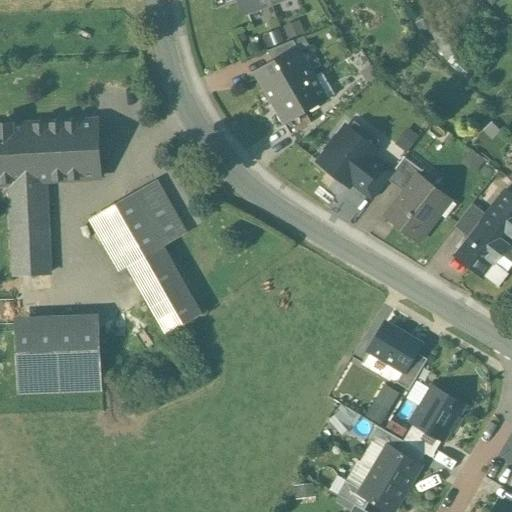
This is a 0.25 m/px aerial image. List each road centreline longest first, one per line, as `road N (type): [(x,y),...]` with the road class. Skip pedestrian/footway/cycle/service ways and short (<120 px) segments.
road 1 (tertiary): [(161,0),(195,113),(254,190),(511,347)]
road 2 (residential): [(511,405),(448,511)]
